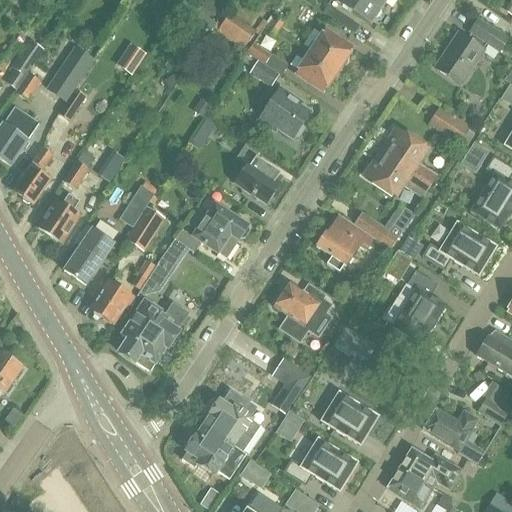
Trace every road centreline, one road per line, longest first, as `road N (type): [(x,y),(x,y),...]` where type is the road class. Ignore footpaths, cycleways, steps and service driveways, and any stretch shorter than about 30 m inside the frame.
road 1 (residential): [(128,463),(439,0)]
road 2 (residential): [(353,511),(511,256)]
road 3 (secondary): [(78,376),(0,234)]
road 4 (residential): [(0,489),(78,376)]
